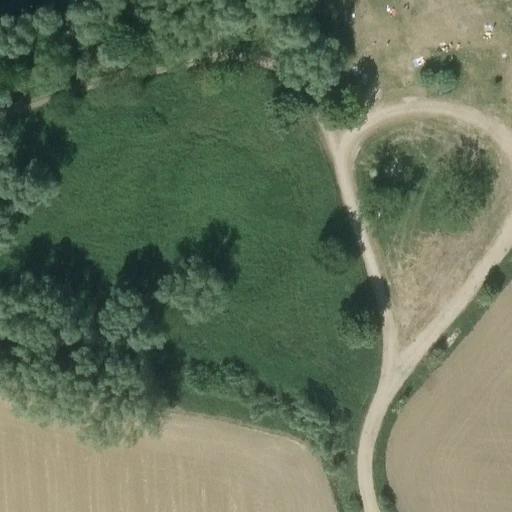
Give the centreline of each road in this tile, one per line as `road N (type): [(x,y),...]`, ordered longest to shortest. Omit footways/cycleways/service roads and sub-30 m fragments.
road 1 (track): [(388,386),(387,324),(339,168),(341,124),(401,107),(452,110),(491,122),(511,145)]
road 2 (track): [(0,117),(82,87),(247,51),(304,79),(318,110),(341,124)]
road 3 (track): [(511,219),(388,386),(368,444),(370,511)]
